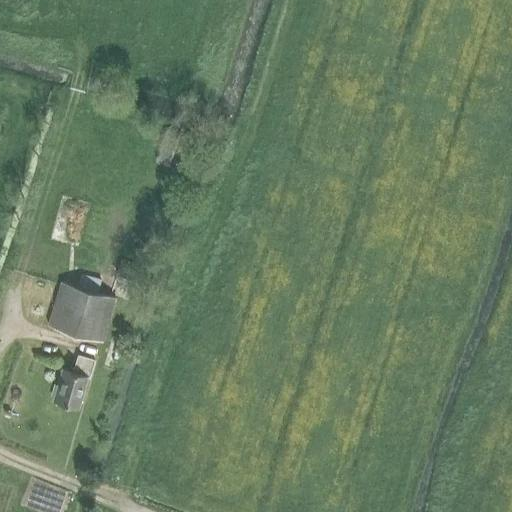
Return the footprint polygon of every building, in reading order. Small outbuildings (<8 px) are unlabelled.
[(181,167),(192,137),(166,128),(155,158),(181,167)] [(144,265),(120,260),(117,275),(141,280),(144,265)] [(102,341),(115,298),(61,282),(48,324),(102,341)] [(117,370),(125,338),(112,335),(104,367),(117,370)] [(89,377),(94,359),(78,354),(73,372),(62,369),(54,399),(79,407),(87,376),(89,377)] [(97,425),(108,382),(92,378),(81,421),(97,425)]
